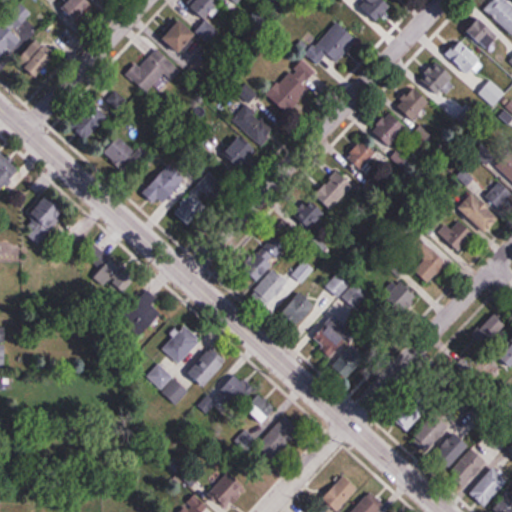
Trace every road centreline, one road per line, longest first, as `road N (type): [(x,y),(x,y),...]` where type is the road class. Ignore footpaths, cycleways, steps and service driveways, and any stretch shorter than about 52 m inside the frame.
road 1 (tertiary): [(0,105),(445,511)]
road 2 (residential): [(440,0),(186,274)]
road 3 (residential): [(511,244),(345,422)]
road 4 (residential): [(144,0),(26,129)]
road 5 (residential): [(345,422),(261,511)]
